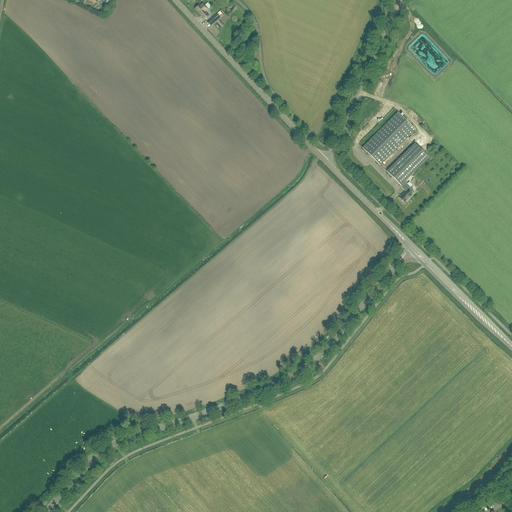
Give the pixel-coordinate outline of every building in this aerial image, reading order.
[(208,10),(203,4),(200,7),(199,6),(195,9),(204,20),(209,16),(205,12),(208,10)] [(224,13),(222,10),(210,20),(213,24),(223,16),(222,14),(224,13)] [(415,130),(397,113),(362,148),(379,166),(415,130)] [(366,137),(374,129),(371,126),(373,124),(371,121),(361,132),(366,137)] [(429,158),(414,144),(386,172),(401,187),(405,191),(403,193),(404,194),(399,198),(404,203),(412,195),(410,194),(413,191),(405,183),(404,182),(407,179),(429,158)]
